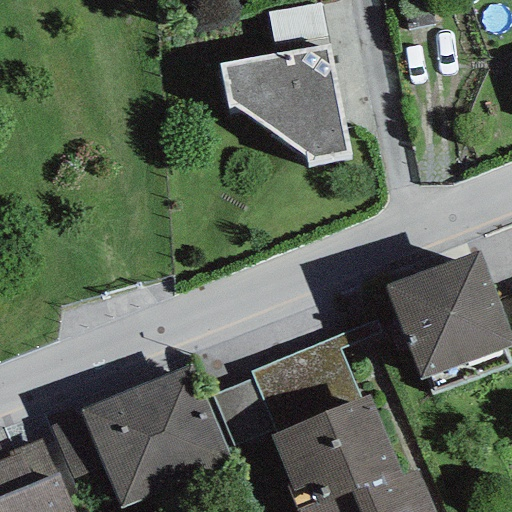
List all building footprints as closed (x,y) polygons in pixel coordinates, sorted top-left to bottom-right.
[(321,3),(265,12),(270,43),(326,34),(321,3)] [(350,152),(330,43),(217,60),(224,97),(310,160),(350,152)] [(511,336),(479,247),(384,283),(419,378),(427,375),(433,392),(507,364),(501,347),(511,343),(511,336)] [(375,320),(251,369),(255,378),(275,429),(268,432),(300,511),(438,511),(420,465),(401,473),(368,392),(358,396),(340,349),(380,333),(375,320)] [(189,363),(80,409),(81,413),(103,465),(120,505),(229,459),(189,363)] [(275,429),(255,378),(210,396),(230,446),(268,432),(275,429)] [(81,413),(51,426),(73,478),(103,465),(81,413)] [(0,452),(0,511),(74,511),(56,471),(33,481),(21,451),(3,459),(0,452)]
